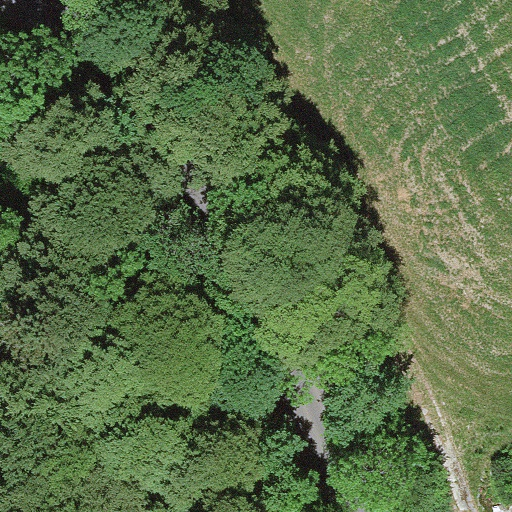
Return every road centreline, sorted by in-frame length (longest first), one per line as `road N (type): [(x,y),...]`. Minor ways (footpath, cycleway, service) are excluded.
road 1 (tertiary): [(35,0),(89,32),(153,102),(199,173),(357,511)]
road 2 (track): [(468,511),(397,346),(328,244),(270,218),(227,229)]
